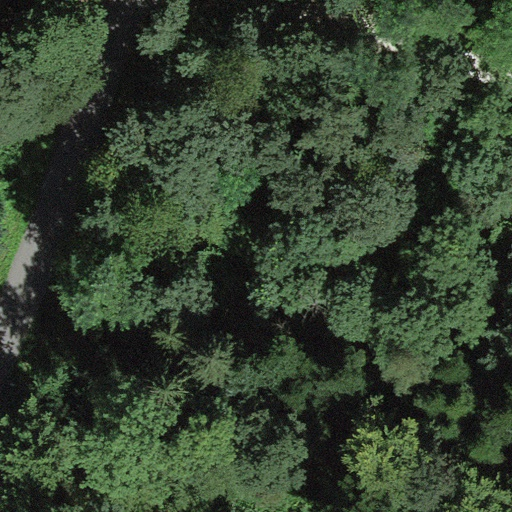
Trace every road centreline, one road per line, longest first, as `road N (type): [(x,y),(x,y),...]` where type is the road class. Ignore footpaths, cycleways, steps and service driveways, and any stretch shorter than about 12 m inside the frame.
road 1 (track): [(0,317),(130,0)]
road 2 (track): [(511,76),(259,0)]
